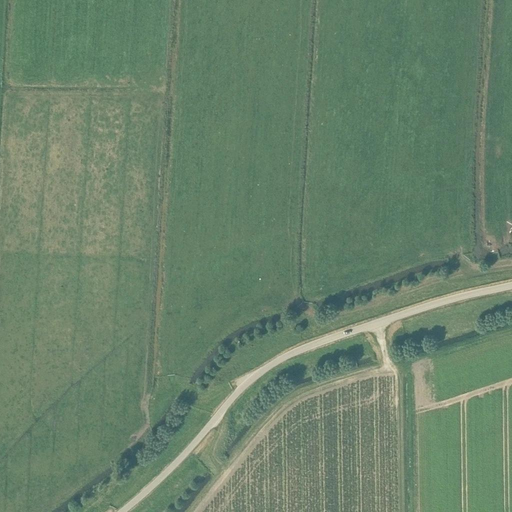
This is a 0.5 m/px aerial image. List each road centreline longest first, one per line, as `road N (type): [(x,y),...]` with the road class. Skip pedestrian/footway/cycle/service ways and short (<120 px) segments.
road 1 (unclassified): [(511,285),(357,329),(269,365),(122,511)]
road 2 (track): [(292,300),(313,315),(332,316),(511,266)]
road 3 (track): [(138,404),(174,391),(207,396),(254,377)]
